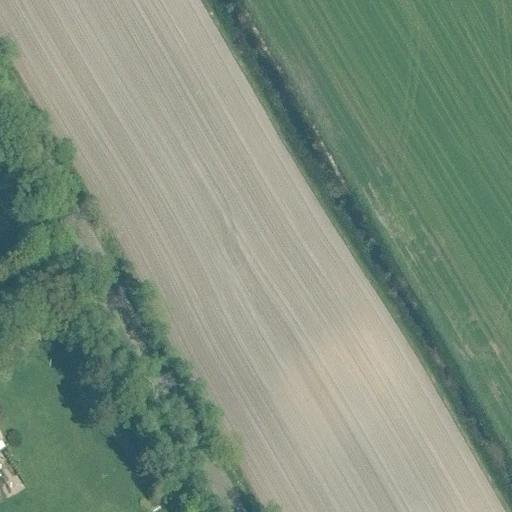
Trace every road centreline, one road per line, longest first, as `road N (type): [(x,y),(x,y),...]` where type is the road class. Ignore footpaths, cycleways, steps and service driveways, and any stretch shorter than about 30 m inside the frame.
road 1 (tertiary): [(235,511),(89,251)]
road 2 (tertiary): [(89,251),(0,93)]
